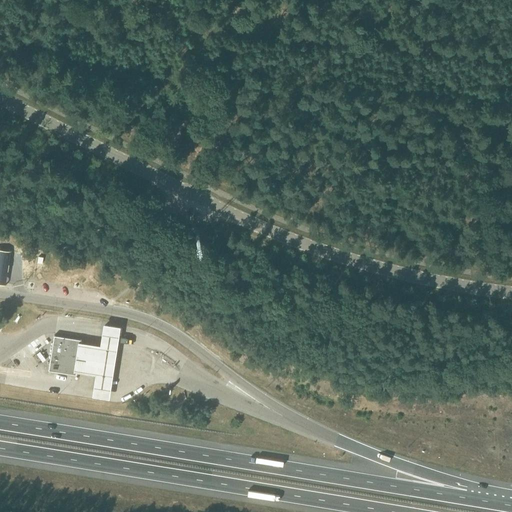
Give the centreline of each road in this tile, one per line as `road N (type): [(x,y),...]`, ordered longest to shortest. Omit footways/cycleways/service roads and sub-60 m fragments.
road 1 (tertiary): [(0,98),(288,238),(388,270),(511,292)]
road 2 (motorway): [(467,498),(0,423)]
road 3 (motorway): [(0,450),(383,511)]
road 4 (track): [(188,0),(219,193)]
road 5 (motorway): [(467,498),(304,427)]
road 6 (track): [(0,12),(73,17),(140,0)]
